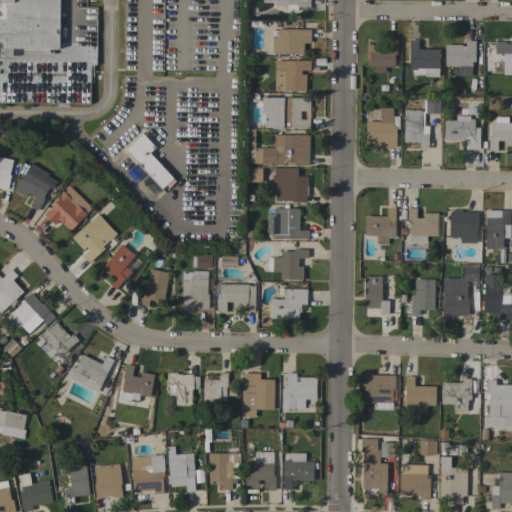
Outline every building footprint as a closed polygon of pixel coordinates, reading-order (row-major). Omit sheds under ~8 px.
[(59,0),(59,49),(13,48),(13,57),(0,57),(0,0),(59,0)] [(310,0),(310,8),(297,7),(297,10),(287,10),(287,4),(274,4),(274,0),(310,0)] [(310,29),(310,43),(303,43),(303,54),(272,53),(272,36),(278,36),(279,29),(310,29)] [(373,72),(373,67),(366,67),(366,44),(379,44),(379,49),(388,49),(388,40),(396,40),(396,54),(394,53),(394,59),(397,59),(397,65),(394,65),(394,67),(390,67),(386,72),(373,72)] [(439,49),(439,68),(438,68),(438,76),(424,76),(424,74),(412,74),(412,70),(409,70),(409,40),(418,40),(418,49),(439,49)] [(444,66),(445,44),(462,44),(461,49),(465,49),(466,41),(475,41),(475,62),(472,62),(472,66),(471,66),(471,76),(457,75),(457,66),(444,66)] [(503,54),(495,54),(495,42),(505,41),(505,43),(511,43),(511,74),(503,74),(503,54)] [(310,61),(310,70),(301,70),(301,74),(306,74),(305,91),(274,91),(275,60),(277,60),(310,61)] [(309,128),(264,127),(265,113),(262,113),(262,97),(310,98),(309,128)] [(439,113),(425,113),(423,113),(423,126),(428,126),(428,148),(419,148),(419,142),(403,142),(404,110),(421,110),(421,112),(423,112),(423,100),(425,100),(439,100),(439,113)] [(366,121),(379,122),(379,115),(392,115),(392,116),(399,116),(398,129),(396,129),(396,147),(387,147),(387,143),(365,143),(366,121)] [(479,149),(465,149),(465,140),(444,140),(444,121),(455,121),(455,116),(469,116),(469,119),(474,119),(474,128),(479,128),(479,149)] [(488,136),(490,136),(490,122),(499,123),(499,117),(507,117),(507,123),(511,123),(511,146),(505,146),(505,140),(497,140),(497,150),(488,150),(488,136)] [(308,165),(288,165),(288,163),(280,163),(280,165),(276,164),(276,166),(261,166),(261,163),(245,163),(246,129),(255,130),(254,148),(274,148),(274,145),(281,145),(282,134),(309,135),(308,165)] [(125,149),(142,133),(155,147),(149,153),(175,181),(168,188),(165,185),(161,188),(125,149)] [(9,175),(10,175),(7,192),(0,190),(0,156),(12,160),(9,175)] [(48,174),(47,176),(56,181),(52,189),(49,187),(43,197),(44,198),(37,210),(30,206),(35,197),(27,193),(25,197),(14,190),(30,163),(48,174)] [(297,168),(297,176),(307,176),(307,196),(306,196),(306,202),(291,202),(291,200),(275,200),(275,186),(271,186),(271,174),(274,174),(274,167),(297,168)] [(262,168),(262,182),(247,182),(247,168),(262,168)] [(77,197),(79,197),(82,199),(84,202),(84,203),(90,209),(84,215),(71,229),(56,215),(50,221),(43,215),(64,193),(64,194),(69,189),(77,197)] [(386,216),(386,207),(395,207),(394,238),(387,238),(387,244),(376,244),(376,236),(364,236),(364,216),(386,216)] [(298,230),(308,230),(308,239),(272,238),(272,232),(267,232),(267,214),(273,214),(273,208),(299,208),(298,230)] [(437,236),(426,236),(426,242),(409,242),(409,222),(407,222),(407,208),(416,208),(416,218),(424,218),(424,213),(437,213),(437,236)] [(449,213),(452,213),(452,210),(461,210),(461,212),(477,212),(477,227),(476,227),(476,243),(460,243),(460,237),(449,237),(449,213)] [(485,217),(501,217),(501,210),(510,210),(510,224),(502,224),(502,248),(485,248),(485,217)] [(106,243),(102,246),(104,248),(89,262),(82,255),(89,249),(86,247),(83,250),(71,237),(87,223),(106,243)] [(121,244),(134,255),(125,266),(131,271),(125,279),(124,278),(115,289),(109,284),(113,279),(101,269),(121,244)] [(280,272),(272,272),(272,271),(266,271),(266,257),(272,257),(280,257),(280,251),(294,251),(294,249),(307,249),(307,258),(297,258),(297,266),(302,266),(302,279),(280,279),(280,272)] [(195,255),(210,256),(210,268),(195,268),(195,255)] [(220,266),(220,256),(237,256),(236,267),(220,266)] [(163,300),(157,299),(156,301),(148,300),(147,305),(139,304),(143,285),(138,284),(139,278),(147,280),(149,269),(161,271),(162,266),(168,267),(167,272),(168,272),(163,300)] [(442,278),(463,278),(463,266),(478,266),(478,281),(466,281),(466,300),(468,300),(467,315),(451,315),(451,317),(442,316),(442,278)] [(0,278),(1,279),(11,269),(17,275),(12,280),(23,291),(15,299),(17,301),(11,306),(9,304),(0,312),(0,278)] [(207,294),(208,294),(208,309),(192,309),(192,310),(182,310),(182,299),(181,299),(182,271),(191,272),(191,271),(207,271),(207,275),(207,294)] [(483,293),(481,293),(481,289),(483,289),(483,287),(482,287),(482,284),(483,284),(483,282),(483,274),(501,274),(500,296),(510,296),(509,304),(511,304),(511,319),(498,319),(498,313),(483,312),(483,293)] [(364,276),(381,276),(381,300),(388,300),(388,315),(379,315),(379,308),(364,308),(364,276)] [(433,310),(419,310),(419,315),(410,315),(410,295),(414,295),(414,279),(434,279),(433,310)] [(247,284),(247,285),(256,285),(256,291),(254,291),(254,311),(247,311),(247,307),(234,307),(234,302),(226,302),(226,311),(217,311),(217,297),(219,297),(219,293),(215,293),(215,284),(219,284),(247,284)] [(306,289),(306,304),(301,304),(300,312),(298,312),(298,319),(270,318),(270,298),(283,299),(283,288),(306,289)] [(41,304),(42,303),(49,310),(40,318),(42,320),(46,315),(51,320),(46,325),(42,320),(28,333),(21,326),(20,327),(17,324),(14,326),(6,317),(21,303),(20,302),(30,292),(41,304)] [(66,333),(63,336),(65,339),(72,333),(78,340),(63,355),(61,352),(57,355),(54,352),(52,354),(49,351),(51,349),(39,336),(55,321),(66,333)] [(9,358),(0,349),(11,338),(16,343),(18,342),(21,346),(20,347),(21,348),(9,358)] [(101,364),(105,356),(113,359),(96,393),(69,379),(70,378),(66,376),(71,365),(75,367),(82,354),(101,364)] [(149,397),(139,395),(138,402),(130,400),(130,402),(120,400),(122,392),(124,379),(122,378),(125,364),(133,366),(131,376),(140,377),(141,372),(153,374),(149,397)] [(203,379),(218,379),(218,372),(227,372),(227,386),(225,386),(225,400),(220,400),(220,410),(202,410),(203,379)] [(191,405),(175,405),(175,395),(168,395),(168,385),(167,385),(167,373),(177,373),(177,374),(193,374),(193,376),(199,376),(199,388),(193,388),(193,389),(191,389),(191,405)] [(273,409),(245,409),(245,393),(241,393),(242,373),(259,373),(259,379),(273,379),(273,409)] [(316,399),(304,399),(304,409),(294,408),(294,410),(281,410),(282,394),(283,394),(283,387),(286,387),(286,384),(284,383),(284,380),(286,380),(286,373),(295,373),(295,377),(299,377),(316,377),(316,399)] [(394,375),(394,390),(392,389),(392,403),(371,402),(371,404),(366,404),(365,402),(364,402),(364,375),(394,375)] [(435,386),(435,405),(426,405),(426,414),(411,413),(411,406),(404,406),(405,394),(403,394),(403,390),(405,390),(405,376),(414,377),(414,386),(435,386)] [(461,382),(461,378),(471,378),(470,399),(467,399),(467,404),(467,410),(453,410),(453,404),(440,404),(440,382),(461,382)] [(511,426),(483,426),(483,424),(483,417),(488,417),(488,399),(486,399),(486,394),(486,380),(503,380),(503,385),(511,385),(511,426)] [(2,425),(2,424),(0,423),(0,410),(4,411),(4,410),(25,415),(22,429),(21,429),(19,437),(7,434),(8,427),(2,425)] [(362,452),(360,452),(360,438),(376,439),(376,450),(379,450),(379,463),(386,463),(386,495),(363,494),(361,493),(362,452)] [(432,455),(418,454),(419,440),(433,441),(432,455)] [(380,442),(395,443),(394,457),(380,457),(380,442)] [(466,445),(465,455),(448,455),(448,445),(466,445)] [(194,491),(186,492),(185,485),(169,487),(169,479),(167,480),(167,476),(169,475),(166,446),(174,446),(174,454),(184,453),(184,454),(191,454),(193,477),(194,491)] [(245,462),(254,462),(254,452),(273,452),(273,476),(275,476),(275,490),(266,490),(266,480),(257,480),(258,485),(245,485),(245,462)] [(239,453),(239,478),(231,478),(231,489),(223,489),(223,483),(215,483),(215,481),(208,481),(209,453),(230,453),(239,453)] [(291,481),(291,490),(283,490),(283,460),(289,460),(289,453),(305,453),(305,461),(313,461),(313,463),(317,463),(317,469),(313,469),(313,481),(291,481)] [(130,457),(163,455),(164,470),(163,470),(164,476),(162,476),(163,493),(153,494),(153,490),(133,492),(131,470),(130,457)] [(439,457),(450,457),(450,467),(459,467),(459,469),(466,469),(466,496),(462,496),(462,504),(453,504),(453,498),(440,497),(439,496),(439,457)] [(89,495),(73,496),(74,503),(65,504),(64,490),(71,489),(68,465),(85,463),(89,495)] [(119,464),(121,484),(120,484),(121,496),(112,497),(111,496),(96,498),(94,483),(95,483),(93,467),(119,464)] [(426,464),(426,478),(429,478),(429,499),(419,499),(419,495),(399,495),(399,464),(426,464)] [(511,503),(499,503),(499,509),(490,509),(490,495),(491,495),(491,485),(497,486),(497,472),(511,472),(511,503)] [(52,502),(32,505),(33,510),(23,511),(19,491),(22,490),(21,486),(48,481),(48,483),(52,502)] [(0,488),(8,487),(10,500),(12,499),(14,511),(6,511),(5,505),(0,506),(0,488)]
